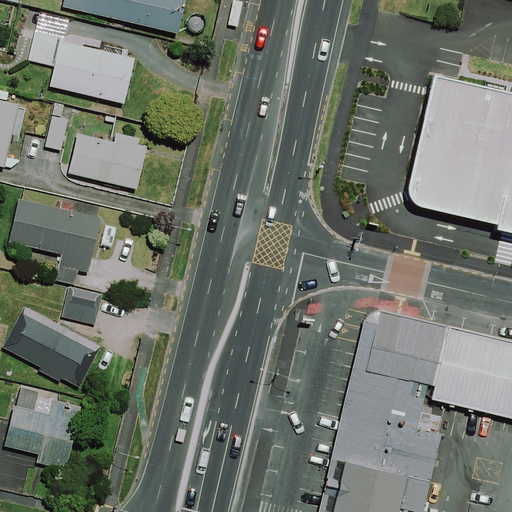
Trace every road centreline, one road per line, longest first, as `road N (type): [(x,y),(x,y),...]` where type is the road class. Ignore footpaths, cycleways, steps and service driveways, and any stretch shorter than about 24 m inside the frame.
road 1 (trunk): [(152,511),(224,232)]
road 2 (trunk): [(275,245),(203,511)]
road 3 (trunk): [(325,0),(275,245)]
road 4 (residential): [(275,245),(511,304)]
road 5 (trunk): [(224,232),(276,0)]
